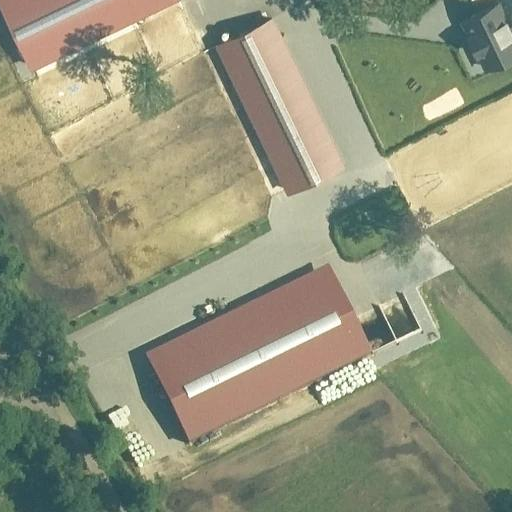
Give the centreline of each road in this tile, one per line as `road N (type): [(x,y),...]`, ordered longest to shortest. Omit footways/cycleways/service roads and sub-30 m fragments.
road 1 (track): [(0,399),(50,380),(342,206),(363,176),(364,156),(316,46)]
road 2 (residential): [(0,292),(119,511)]
